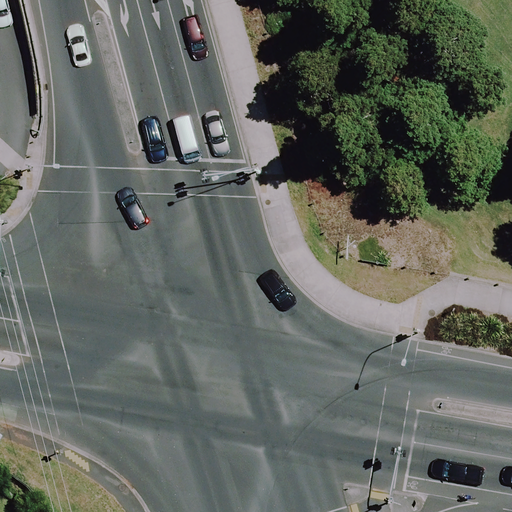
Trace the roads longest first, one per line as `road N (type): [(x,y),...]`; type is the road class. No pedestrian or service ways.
road 1 (primary): [(221,382),(121,0)]
road 2 (secondary): [(511,429),(221,382)]
road 3 (secondary): [(0,344),(221,382)]
road 4 (primary): [(221,382),(309,511)]
road 5 (primary): [(232,511),(221,382)]
